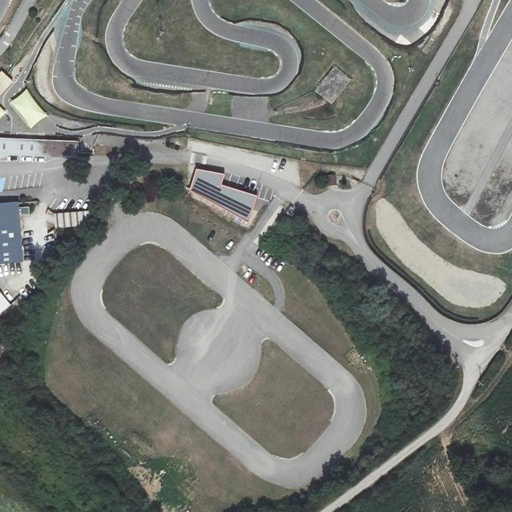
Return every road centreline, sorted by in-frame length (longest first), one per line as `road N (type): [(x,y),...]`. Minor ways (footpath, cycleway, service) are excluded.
road 1 (unknown): [(201,0),(202,15),(217,28),(269,38),(286,50),(288,77),(267,89),(133,68),(115,52),(119,18)]
road 2 (unknown): [(191,125),(336,138),(362,117),(376,90),(374,65),(297,0)]
road 3 (unknown): [(488,334),(449,417),(323,511)]
road 4 (unclassified): [(511,318),(488,334),(465,334),(380,272),(356,243)]
